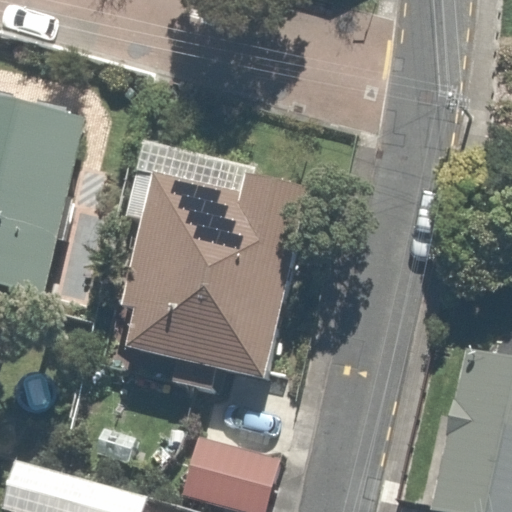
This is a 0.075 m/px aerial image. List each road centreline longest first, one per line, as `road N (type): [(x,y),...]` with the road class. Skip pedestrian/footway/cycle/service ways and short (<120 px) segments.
road 1 (residential): [(435,90),(333,511)]
road 2 (residential): [(435,90),(112,0)]
